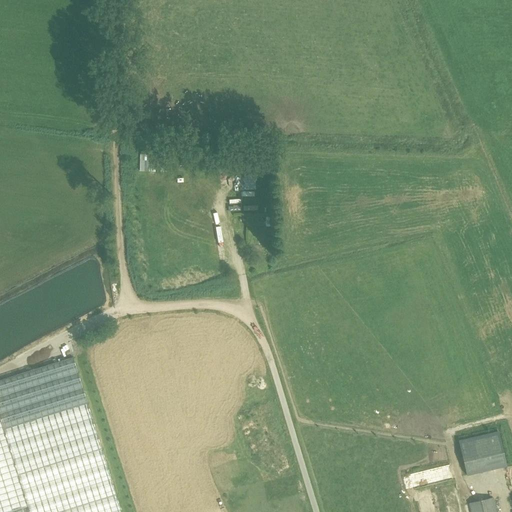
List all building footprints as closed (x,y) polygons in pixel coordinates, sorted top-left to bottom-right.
[(163,172),(163,171),(171,171),(172,154),(163,154),(140,153),(139,171),(163,172)] [(0,511),(122,511),(73,357),(0,380),(0,511)] [(497,440),(457,449),(465,484),(505,474),(497,440)] [(427,461),(415,465),(418,476),(431,473),(427,461)] [(496,511),(493,498),(470,503),(471,511),(496,511)]
